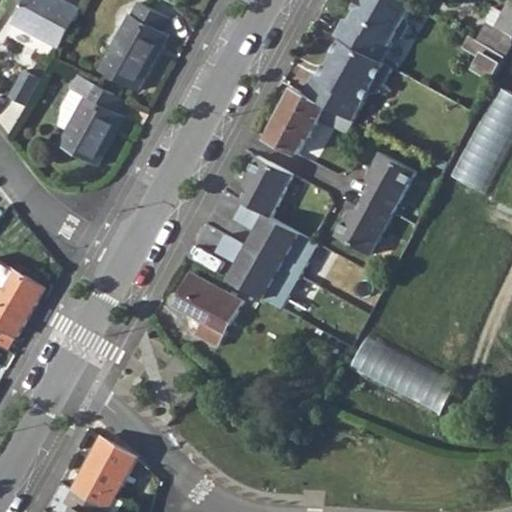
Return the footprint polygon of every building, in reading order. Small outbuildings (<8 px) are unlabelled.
[(63,0),(26,0),(14,22),(61,48),(83,10),(63,0)] [(416,5),(407,0),(364,0),(352,22),(346,19),(337,35),(343,38),(384,61),(396,40),(397,40),(404,39),(410,27),(408,20),(416,5)] [(491,20),(479,41),(509,58),(511,51),(511,1),(505,14),(496,8),(490,19),(491,20)] [(165,31),(171,18),(141,2),(135,15),(132,13),(102,71),(141,91),(170,34),(165,31)] [(316,75),(306,92),(347,115),(356,120),(370,95),(381,92),(395,68),(384,61),(343,38),(329,65),(321,78),(316,75)] [(323,62),(316,75),(321,78),(329,65),(323,62)] [(15,95),(33,103),(45,75),(27,67),(15,95)] [(120,113),(127,100),(79,74),(72,88),(73,89),(64,105),(62,126),(70,131),(63,145),(100,165),(126,117),(120,113)] [(453,174),(488,193),(511,146),(511,92),(499,85),(453,174)] [(296,87),(269,138),(300,154),(310,136),(313,137),(323,120),(340,129),(347,115),(306,92),(296,87)] [(340,129),(350,135),(358,121),(356,120),(347,115),(340,129)] [(398,215),(420,172),(384,153),(371,180),(372,184),(376,186),(369,199),(398,215)] [(251,170),(245,182),(268,194),(274,181),(251,170)] [(244,185),(238,196),(258,208),(265,195),(244,185)] [(225,189),(197,244),(226,259),(244,222),(272,238),(281,221),(258,208),(238,196),(225,189)] [(376,255),(398,215),(369,199),(362,213),(358,210),(354,212),(341,236),(376,255)] [(20,337),(48,289),(15,270),(0,295),(0,343),(9,350),(18,337),(20,337)] [(193,273),(176,304),(206,320),(199,333),(221,345),(245,302),(193,273)] [(309,302),(301,319),(334,338),(341,326),(344,322),(309,302)] [(334,338),(344,343),(351,332),(341,326),(334,338)] [(373,332),(355,367),(446,413),(464,377),(373,332)] [(105,437),(75,490),(111,510),(118,497),(141,457),(105,437)] [(76,507),(84,511),(113,511),(111,510),(75,490),(67,503),(76,507)] [(111,510),(113,511),(122,511),(129,503),(118,497),(111,510)]
